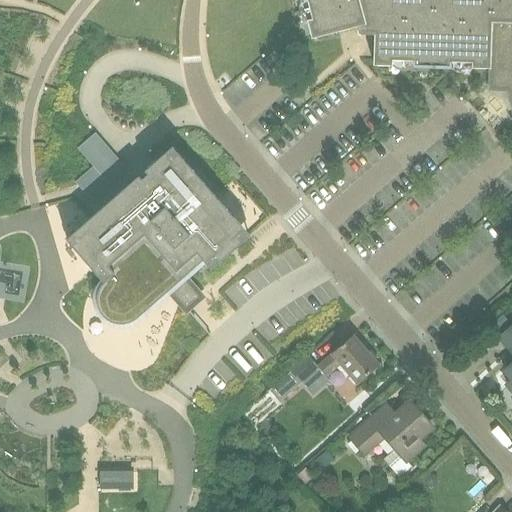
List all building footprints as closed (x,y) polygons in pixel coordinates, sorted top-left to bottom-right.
[(511,0),(307,0),(313,20),(308,21),(313,39),(357,27),(359,36),(375,35),(374,66),(393,67),(393,61),(415,62),(415,67),(450,68),(450,63),(472,64),(472,69),(489,69),(489,80),(495,80),(498,91),(509,88),(511,97),(511,111),(511,112),(511,113),(511,0)] [(64,51),(60,72),(72,74),(76,53),(64,51)] [(204,261),(212,271),(251,237),(173,147),(145,172),(148,176),(142,181),(139,177),(67,241),(105,284),(102,286),(100,290),(98,295),(97,299),(97,304),(98,309),(100,313),(103,317),(107,320),(111,323),(115,324),(120,325),(125,325),(129,324),(134,322),(170,291),(181,303),(195,291),(184,278),(204,261)] [(101,176),(109,185),(127,169),(111,151),(93,167),(75,183),(83,192),(101,176)] [(511,327),(500,338),(511,351),(511,366),(505,372),(511,380),(511,382),(508,386),(511,390),(511,327)] [(354,335),(325,361),(334,370),(341,364),(359,384),(380,365),(354,335)] [(308,357),(291,372),(299,381),(301,383),(319,368),(318,367),(309,357),(308,357)] [(291,372),(270,391),(280,402),(297,387),(295,385),(299,381),(291,372)] [(349,434),(368,417),(356,403),(337,420),(349,434)] [(396,449),(384,460),(399,479),(412,467),(407,462),(425,446),(418,438),(431,427),(411,403),(382,428),(373,417),(350,437),(365,454),(385,436),(396,449)] [(320,471),(342,452),(337,447),(323,458),(322,457),(315,463),(320,471)] [(133,473),(100,473),(100,489),(133,489),(133,473)] [(57,503),(61,483),(42,479),(38,499),(57,503)]
